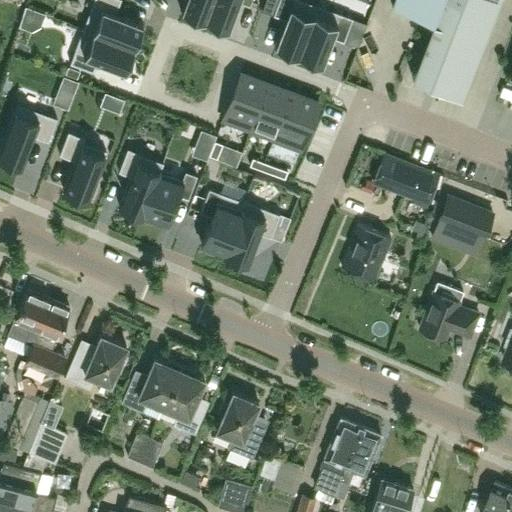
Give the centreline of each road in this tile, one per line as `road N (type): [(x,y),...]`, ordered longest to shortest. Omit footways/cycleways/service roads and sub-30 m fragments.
road 1 (tertiary): [(266,335),(0,222)]
road 2 (tertiary): [(511,439),(266,335)]
road 3 (residential): [(266,335),(364,102)]
road 4 (residential): [(237,54),(171,29),(146,95),(210,120)]
road 5 (residential): [(364,102),(511,158)]
road 6 (residential): [(364,102),(237,54)]
